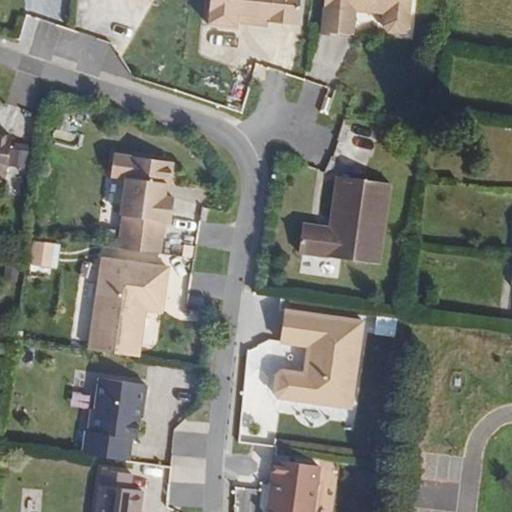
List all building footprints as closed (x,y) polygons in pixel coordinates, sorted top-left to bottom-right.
[(214,0),(212,22),(242,26),(242,21),(273,25),(273,19),(302,23),(304,0),(214,0)] [(416,0),(329,0),(326,33),(342,35),(342,32),(358,34),(360,9),(389,12),(388,25),(392,31),(408,32),(414,27),(416,0)] [(0,169),(12,171),(13,166),(16,142),(18,134),(0,130),(0,169)] [(34,143),(16,142),(13,166),(31,168),(34,143)] [(120,214),(115,246),(157,253),(162,221),(167,221),(171,197),(165,196),(171,161),(111,152),(108,175),(123,177),(117,214),(120,214)] [(395,183),(341,175),(333,227),(306,223),(302,252),(383,263),(395,183)] [(193,203),(192,252),(200,252),(201,204),(193,203)] [(62,242),(39,239),(35,264),(58,267),(62,242)] [(171,266),(106,256),(92,347),(142,355),(148,313),(164,315),(171,266)] [(22,267),(7,264),(4,278),(20,281),(22,267)] [(360,409),(374,323),(297,310),(292,342),(319,347),(315,374),(293,370),(287,374),(284,392),(288,397),(360,409)] [(14,342),(1,340),(0,343),(0,355),(11,357),(14,342)] [(149,389),(103,383),(99,415),(96,414),(93,437),(90,436),(88,457),(88,460),(134,465),(137,443),(141,443),(143,420),(141,420),(142,412),(147,413),(149,389)] [(315,511),(322,465),(277,459),(272,489),(276,490),(274,503),(273,511),(315,511)] [(137,511),(140,494),(128,493),(130,478),(99,474),(94,511),(137,511)]
